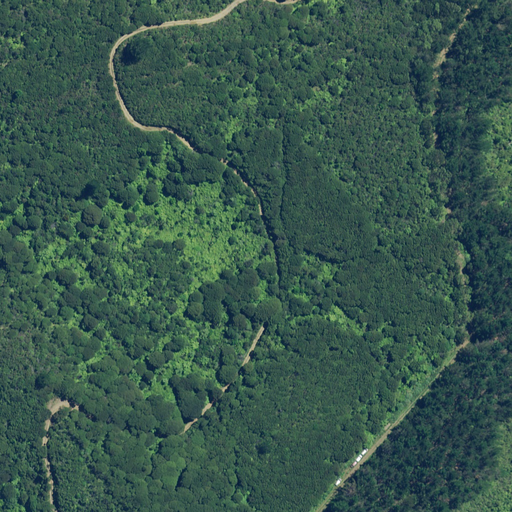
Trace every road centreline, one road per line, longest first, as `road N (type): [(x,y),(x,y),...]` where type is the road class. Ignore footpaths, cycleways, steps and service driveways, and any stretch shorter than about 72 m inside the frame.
road 1 (track): [(59,511),(46,433),(51,409),(74,403),(102,422),(179,430),(232,377),(280,306),(259,197),(245,177),(175,131),(136,124),(111,60),(131,30),(214,17),(238,0)]
road 2 (track): [(319,511),(472,334),(434,125),(443,49),(479,0)]
